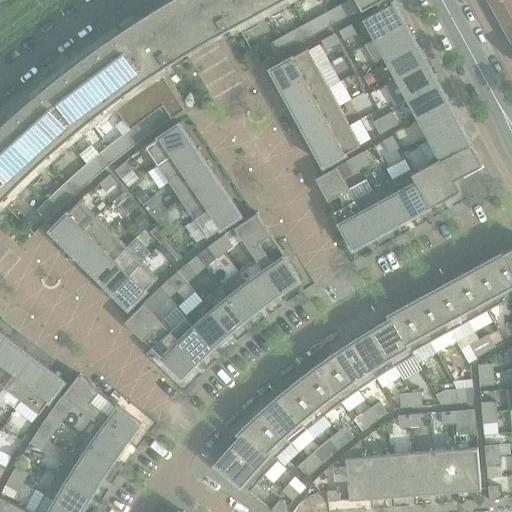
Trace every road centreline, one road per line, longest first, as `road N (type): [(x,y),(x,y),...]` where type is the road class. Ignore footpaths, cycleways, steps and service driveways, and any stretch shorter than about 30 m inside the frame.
road 1 (residential): [(168,472),(234,397),(305,339),(511,220)]
road 2 (tertiary): [(511,130),(441,0)]
road 3 (residential): [(0,83),(108,0)]
